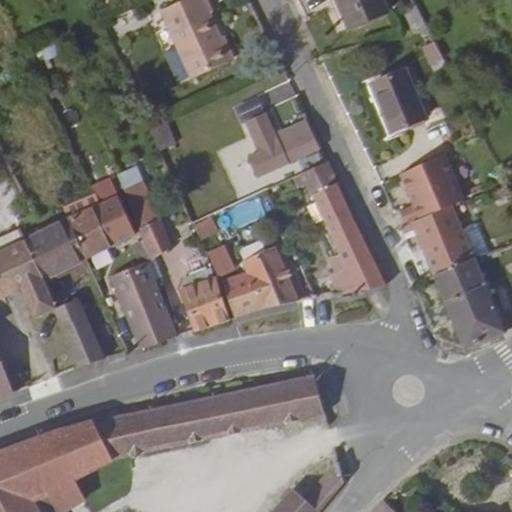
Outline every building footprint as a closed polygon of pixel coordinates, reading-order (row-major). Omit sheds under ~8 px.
[(212,18),(215,16),(206,0),(198,0),(164,16),(195,84),(234,65),(212,18)] [(334,0),(348,29),(378,15),(387,11),(381,0),(334,0)] [(44,63),(60,55),(53,42),(37,50),(44,63)] [(434,42),(421,48),(433,69),(445,63),(434,42)] [(393,130),(427,116),(405,69),(371,83),(393,130)] [(264,151),(252,156),(262,176),(322,147),(309,118),(278,132),(269,112),(250,121),(264,151)] [(174,146),(163,120),(150,126),(161,151),(174,146)] [(455,202),(435,156),(392,177),(406,207),(393,213),(399,227),(400,226),(413,221),(443,208),(455,202)] [(340,291),(389,284),(329,161),(302,172),(347,267),(331,275),(340,291)] [(154,250),(175,240),(143,175),(122,185),(142,229),(154,250)] [(510,190),(506,182),(494,189),(499,196),(510,190)] [(66,209),(70,216),(89,254),(136,232),(118,194),(82,210),(79,203),(66,209)] [(251,200),(228,213),(236,229),(259,216),(251,200)] [(413,221),(436,275),(477,255),(481,254),(468,225),(454,231),(443,208),(413,221)] [(98,325),(63,267),(89,254),(70,216),(29,234),(48,274),(43,275),(57,305),(54,305),(81,365),(110,355),(98,325)] [(212,216),(194,224),(202,241),(220,233),(212,216)] [(0,296),(14,290),(28,316),(54,305),(57,305),(43,275),(48,274),(29,234),(25,226),(0,236),(0,240),(4,249),(0,251),(0,296)] [(299,296),(277,242),(233,258),(237,268),(223,273),(237,312),(273,300),(299,296)] [(159,261),(154,250),(143,255),(148,266),(159,261)] [(177,332),(148,266),(143,255),(115,268),(147,342),(177,332)] [(477,255),(436,275),(447,299),(489,280),(477,255)] [(232,314),(216,272),(182,285),(197,325),(232,314)] [(508,325),(489,280),(447,299),(467,343),(508,325)] [(0,393),(12,388),(0,365),(0,393)] [(60,389),(84,381),(79,367),(55,375),(60,389)] [(87,458),(323,406),(313,373),(120,411),(40,432),(0,449),(0,511),(57,511),(54,504),(60,502),(62,506),(97,496),(87,458)] [(318,511),(346,480),(339,459),(303,497),(293,488),(270,511),(318,511)] [(400,511),(387,498),(384,501),(393,511),(400,511)] [(393,511),(384,501),(373,511),(393,511)]
